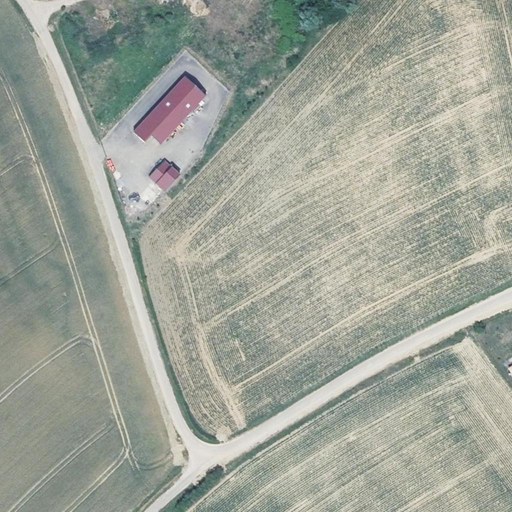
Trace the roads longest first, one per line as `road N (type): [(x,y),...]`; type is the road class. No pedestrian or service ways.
road 1 (unclassified): [(21,0),(47,41),(97,163),(179,425),(209,464)]
road 2 (track): [(511,299),(412,342),(187,478),(152,511)]
